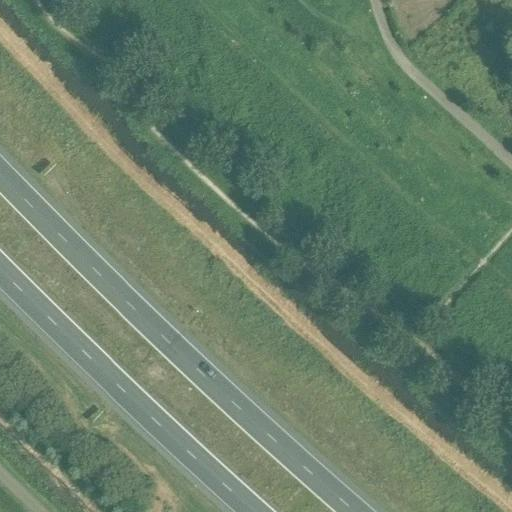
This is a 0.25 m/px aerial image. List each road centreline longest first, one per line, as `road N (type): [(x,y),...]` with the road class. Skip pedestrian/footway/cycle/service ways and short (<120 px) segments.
road 1 (track): [(38,0),(288,256),(413,338),(511,432)]
road 2 (trunk): [(354,511),(0,175)]
road 3 (trunk): [(0,272),(253,511)]
